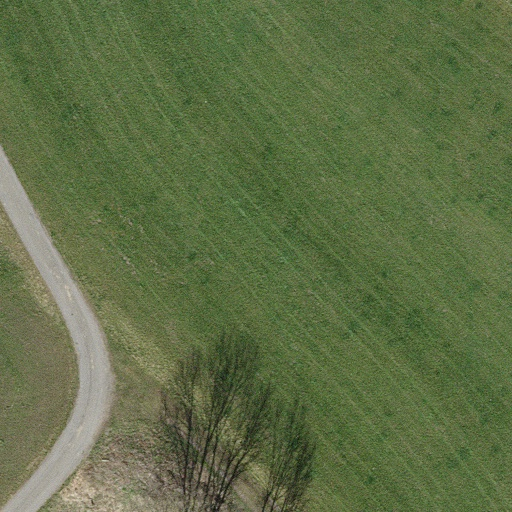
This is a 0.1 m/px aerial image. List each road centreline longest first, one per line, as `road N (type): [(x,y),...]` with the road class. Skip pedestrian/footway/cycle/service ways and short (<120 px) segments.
road 1 (track): [(0,166),(85,329),(95,381),(70,451),(18,511)]
road 2 (track): [(93,357),(172,412),(263,511)]
